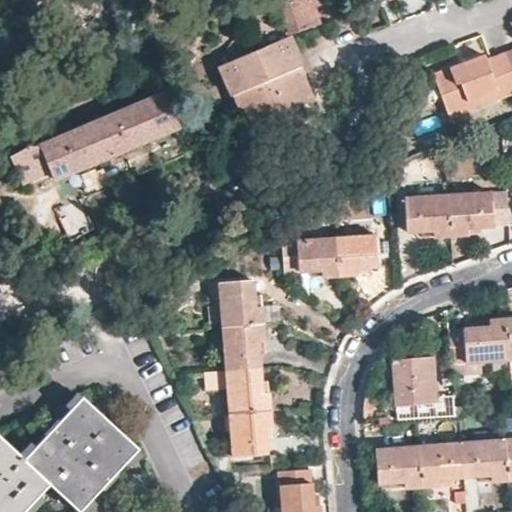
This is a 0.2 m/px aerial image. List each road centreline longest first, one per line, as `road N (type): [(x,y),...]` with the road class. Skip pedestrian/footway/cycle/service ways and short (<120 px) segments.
road 1 (residential): [(511,273),(421,305),(369,348),(348,406),(355,511)]
road 2 (residential): [(0,410),(117,361),(191,511)]
